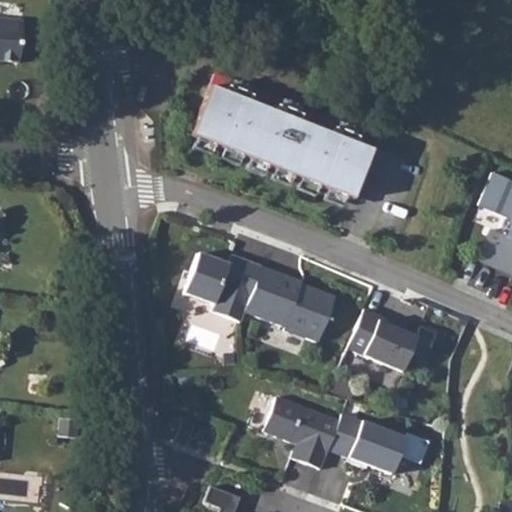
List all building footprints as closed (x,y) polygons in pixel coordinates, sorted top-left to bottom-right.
[(21,22),(0,19),(0,61),(17,64),(21,22)] [(214,74),(189,136),(350,200),(368,153),(353,147),(356,139),(354,138),(357,130),(214,74)] [(488,229),(474,261),(511,277),(511,275),(511,182),(491,173),(476,205),(511,221),(511,222),(506,237),(488,229)] [(249,297),(260,267),(238,258),(232,275),(225,272),(227,266),(226,265),(197,254),(182,294),(212,305),(220,286),(249,297)] [(232,275),(238,258),(230,256),(226,265),(227,266),(225,272),(232,275)] [(294,279),(260,267),(249,297),(243,313),(283,328),(283,330),(316,343),(334,297),(299,285),(299,288),(292,285),(294,279)] [(422,364),(434,334),(419,328),(414,338),(378,322),(379,317),(363,310),(346,349),(400,373),(407,357),(422,364)] [(74,314),(55,312),(53,325),(72,328),(74,314)] [(290,458),(319,470),(326,451),(338,422),(275,397),(262,432),(295,444),(290,458)] [(402,438),(340,415),(338,422),(326,451),(346,459),(345,462),(364,469),(365,466),(389,475),(396,456),(417,464),(425,442),(403,434),(402,438)] [(77,422),(59,420),(58,435),(75,437),(77,422)] [(232,511),(237,500),(208,487),(202,503),(218,509),(217,511),(232,511)]
